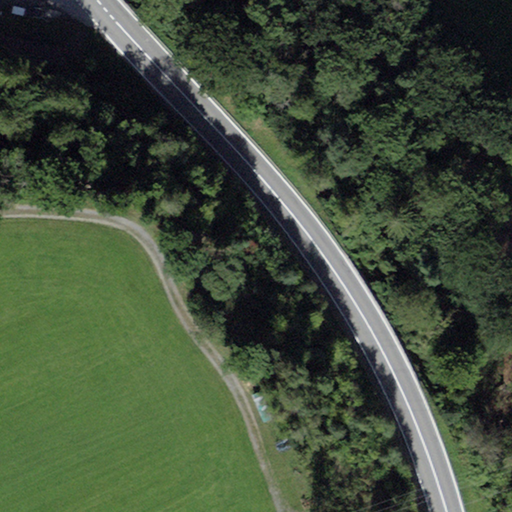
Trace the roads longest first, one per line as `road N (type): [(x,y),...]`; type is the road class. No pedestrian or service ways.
road 1 (primary): [(98,0),(269,185),(384,349),(443,511)]
road 2 (track): [(282,511),(253,417),(131,226),(0,213)]
